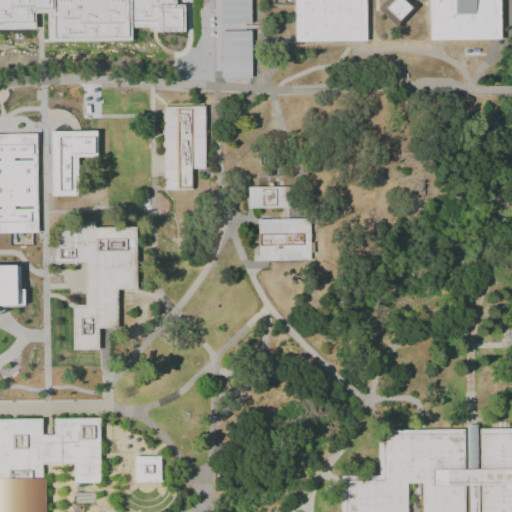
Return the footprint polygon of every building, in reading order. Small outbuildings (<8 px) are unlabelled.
[(173,0),(174,3),(182,3),(182,32),(155,33),(155,27),(130,27),(130,40),(45,42),(45,14),(35,14),(35,29),(0,29),(0,0),(173,0)] [(218,0),(247,0),(248,18),(218,18),(218,0)] [(364,0),(364,43),(294,44),(293,0),(364,0)] [(407,0),(416,9),(396,30),(375,9),(384,0),(407,0)] [(498,0),(499,40),(428,41),(427,0),(498,0)] [(219,32),(249,32),(249,78),(219,79),(219,32)] [(161,107),(203,107),(203,171),(192,171),(192,190),(162,190),(161,107)] [(49,132),(94,132),(94,157),(78,157),(78,197),(49,197),(49,132)] [(0,134),(34,134),(35,233),(0,233),(0,134)] [(246,188),(287,187),(287,208),(246,209),(246,188)] [(256,220),(307,219),(308,260),(256,262),(256,220)] [(73,222),(92,222),(92,228),(134,228),(134,290),(115,290),(116,329),(97,329),(97,351),(71,351),(70,306),(70,305),(83,305),(82,264),(49,265),(57,231),(73,231),(73,222)] [(0,266),(0,307),(22,307),(21,290),(18,290),(17,266),(0,266)] [(0,303),(42,303),(42,371),(0,371),(0,303)] [(0,511),(0,420),(39,420),(39,436),(52,436),(51,421),(96,420),(98,484),(71,484),(70,466),(40,467),(41,511),(0,511)] [(511,429),(511,511),(341,511),(341,477),(378,477),(377,432),(462,430),(463,470),(466,470),(465,424),(476,424),(477,470),(478,470),(478,430),(511,429)] [(132,457),(158,457),(158,483),(133,483),(132,457)]
